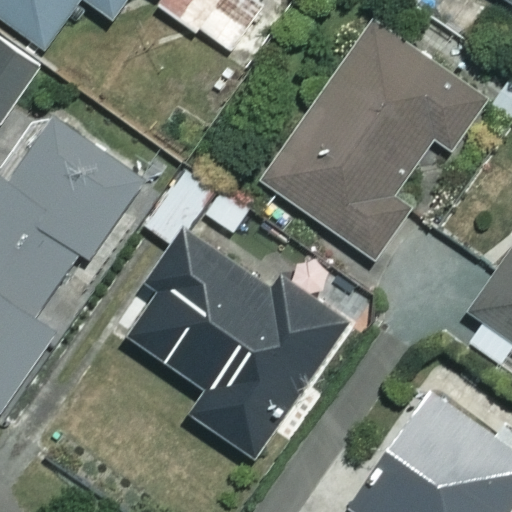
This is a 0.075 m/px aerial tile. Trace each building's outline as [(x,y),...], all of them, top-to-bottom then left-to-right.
[(111,21),(126,0),(158,0),(244,62),(280,11),(265,0),(0,0),(0,14),(51,52),(86,3),(111,21)] [(486,99),(367,18),(258,179),(376,259),(415,202),(396,189),(432,136),(452,149),(486,99)] [(35,66),(0,45),(0,121),(1,123),(35,66)] [(140,180),(48,114),(0,180),(0,405),(56,328),(33,311),(79,247),(88,253),(140,180)] [(291,292),(188,221),(146,283),(156,290),(126,334),(202,387),(186,411),(249,454),(358,296),(311,263),(291,292)] [(511,249),(468,312),(511,342),(511,249)] [(500,511),(511,496),(511,449),(424,390),(346,505),(357,511),(500,511)]
